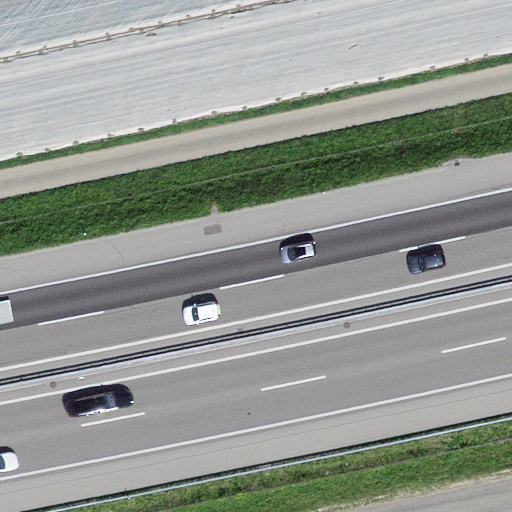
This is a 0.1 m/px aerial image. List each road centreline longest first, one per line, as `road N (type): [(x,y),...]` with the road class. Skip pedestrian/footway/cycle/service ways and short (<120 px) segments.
road 1 (track): [(0,184),(511,77)]
road 2 (motorway): [(511,226),(0,331)]
road 3 (motorway): [(0,440),(511,336)]
